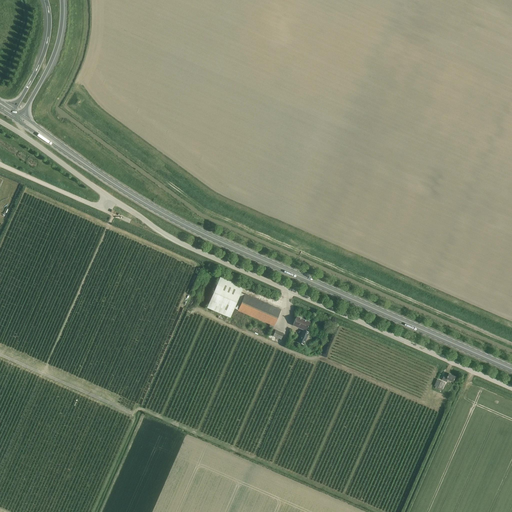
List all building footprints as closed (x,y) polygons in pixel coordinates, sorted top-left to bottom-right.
[(238,310),(238,311),(270,324),(269,327),(273,328),(274,326),(279,314),(281,310),(245,294),(244,295),(241,293),(243,287),(220,277),(207,308),(231,318),(235,308),(238,310)] [(306,331),(308,327),(310,322),(296,316),(293,325),(303,330),(298,343),(304,345),(309,332),(306,331)] [(279,339),(281,340),(283,340),(284,336),(283,335),(283,333),(275,330),(273,336),(269,335),(268,338),(279,342),(279,339)] [(454,382),(456,377),(449,374),(448,376),(445,375),(442,380),(447,382),(448,380),(454,382)] [(441,391),(445,383),(438,380),(435,388),(441,391)]
